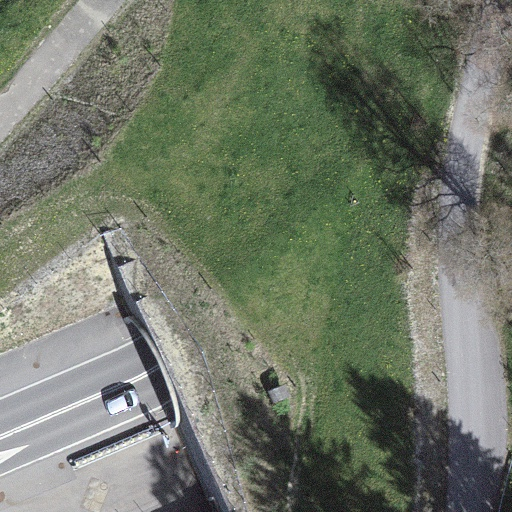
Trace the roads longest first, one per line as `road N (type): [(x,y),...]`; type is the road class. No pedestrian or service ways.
road 1 (trunk): [(0,439),(511,211)]
road 2 (unclassified): [(468,511),(458,203),(463,148),(500,0)]
